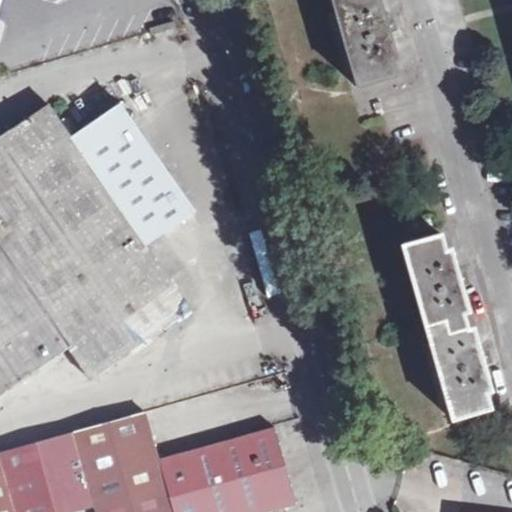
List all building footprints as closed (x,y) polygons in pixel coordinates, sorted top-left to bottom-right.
[(331,0),(355,86),(395,74),(388,42),(394,41),(392,32),(398,29),(396,22),(394,13),(387,15),(385,9),(377,11),(374,0),(331,0)] [(0,396),(71,346),(97,380),(194,308),(188,300),(148,245),(174,227),(197,210),(182,190),(143,134),(123,106),(75,138),(51,105),(0,140),(0,396)] [(440,233),(401,243),(450,416),(488,405),(482,379),(489,377),(487,368),(493,366),(492,358),(490,351),(483,353),(480,345),(471,348),(456,289),(463,287),(462,279),(467,277),(465,270),(464,265),(457,267),(455,258),(447,259),(440,233)] [(176,511),(165,471),(153,425),(0,469),(0,511),(176,511)] [(279,437),(165,471),(176,511),(301,511),(299,504),(279,437)] [(397,466),(401,450),(383,445),(378,460),(397,466)]
